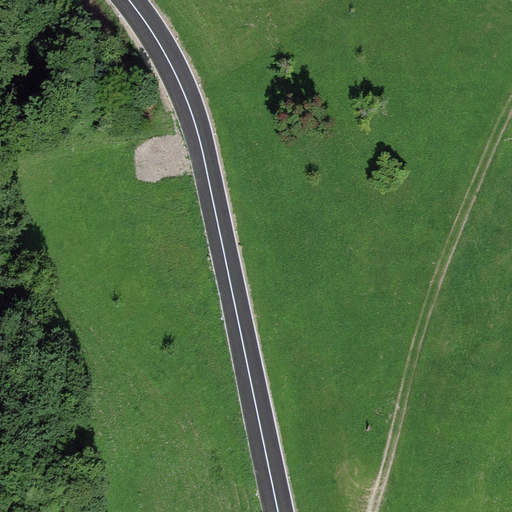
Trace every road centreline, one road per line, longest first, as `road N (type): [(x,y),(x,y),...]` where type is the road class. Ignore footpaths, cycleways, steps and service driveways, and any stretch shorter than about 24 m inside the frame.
road 1 (tertiary): [(278,511),(191,107),(131,0)]
road 2 (track): [(511,110),(419,340),(373,511)]
